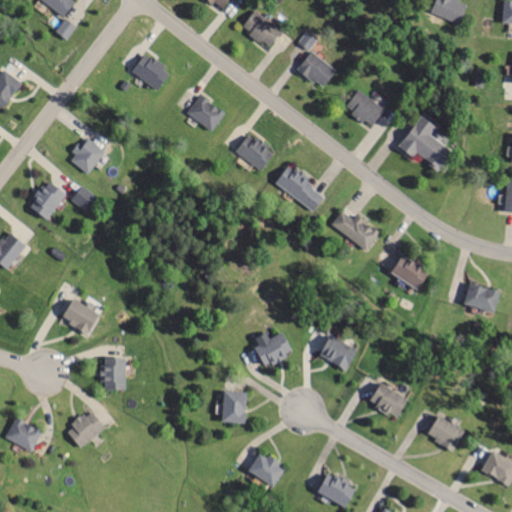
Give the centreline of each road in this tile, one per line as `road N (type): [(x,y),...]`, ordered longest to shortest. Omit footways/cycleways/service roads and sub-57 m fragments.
road 1 (residential): [(511,256),(434,228),(149,0)]
road 2 (residential): [(0,176),(135,0)]
road 3 (residential): [(476,511),(304,413)]
